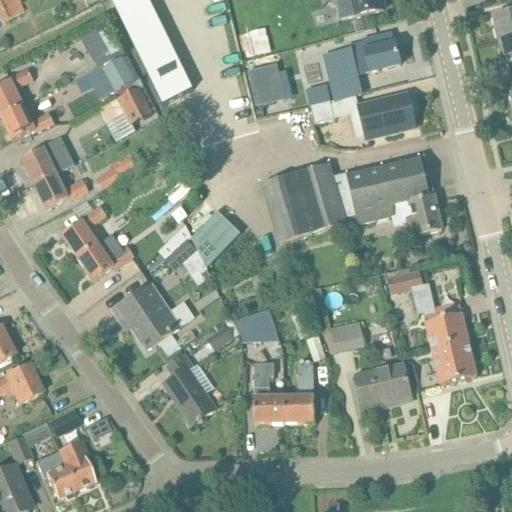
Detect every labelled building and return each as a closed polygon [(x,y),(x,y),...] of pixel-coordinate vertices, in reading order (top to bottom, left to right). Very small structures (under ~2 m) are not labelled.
[(0,22),(1,25),(24,14),(17,0),(2,0),(0,1),(0,22)] [(147,0),(111,0),(164,107),(193,92),(147,0)] [(333,0),(339,23),(357,19),(364,17),(384,12),(380,0),(333,0)] [(511,15),(493,20),(499,45),(511,42),(511,15)] [(106,21),(94,28),(96,32),(108,54),(111,59),(123,52),(106,21)] [(246,33),(250,58),(271,54),(267,30),(246,33)] [(364,49),(349,53),(349,54),(327,59),(337,103),(360,97),(355,77),(370,73),(370,75),(401,68),(395,46),(394,46),(392,37),(363,44),(364,49)] [(511,42),(499,45),(504,67),(508,66),(511,81),(511,80),(511,42)] [(104,71),(116,94),(117,95),(119,99),(140,89),(144,88),(128,58),(121,61),(104,71)] [(277,67),(248,74),(256,110),(285,103),(277,67)] [(0,118),(0,119),(21,109),(13,93),(33,83),(28,72),(10,81),(11,83),(0,88),(0,118)] [(320,86),(303,90),(308,109),(324,106),(320,86)] [(117,100),(130,127),(153,116),(140,89),(119,99),(117,100)] [(358,109),(366,143),(415,131),(411,113),(416,112),(413,100),(408,101),(408,98),(358,109)] [(311,109),(315,126),(335,122),(331,105),(311,109)] [(0,119),(12,145),(34,134),(35,136),(54,127),(48,116),(29,125),(21,109),(0,119)] [(33,187),(56,177),(74,168),(61,140),(42,150),(43,152),(21,162),(33,187)] [(112,167),(114,172),(96,182),(102,193),(121,183),(119,179),(137,169),(131,157),(112,167)] [(330,167),(262,183),(280,245),(348,228),(346,219),(357,216),(358,222),(360,227),(393,219),(395,229),(410,225),(413,239),(442,232),(434,199),(429,200),(426,185),(428,184),(422,161),(333,182),(330,167)] [(180,170),(172,174),(176,183),(185,178),(180,170)] [(88,195),(82,183),(64,193),(56,177),(33,187),(46,213),(67,202),(68,204),(88,195)] [(165,197),(146,213),(155,223),(174,208),(165,197)] [(62,238),(78,261),(98,247),(89,234),(108,221),(100,209),(81,223),(82,225),(62,238)] [(217,215),(192,241),(207,271),(240,237),(217,215)] [(175,274),(187,263),(201,289),(212,283),(196,255),(187,245),(166,264),(175,274)] [(98,247),(78,261),(94,284),(113,271),(115,273),(135,259),(129,250),(109,263),(98,247)] [(424,290),(420,273),(387,281),(392,299),(424,290)] [(152,288),(113,314),(127,335),(132,332),(146,354),(181,331),(179,328),(193,319),(184,305),(170,315),(152,288)] [(423,314),(433,355),(452,351),(452,348),(468,344),(459,306),(423,314)] [(315,334),(306,311),(291,317),(297,332),(292,334),(294,343),(315,334)] [(266,313),(233,324),(240,335),(241,333),(242,346),(261,344),(261,324),(266,324),(266,313)] [(207,342),(215,355),(235,341),(233,339),(240,335),(233,324),(229,317),(214,328),(219,333),(207,342)] [(359,326),(331,333),(336,355),(364,348),(359,326)] [(0,365),(15,358),(1,330),(0,330),(0,365)] [(433,355),(436,369),(441,388),(477,379),(468,344),(452,348),(452,351),(433,355)] [(213,355),(209,358),(209,363),(213,365),(217,363),(217,358),(213,355)] [(186,357),(183,359),(167,370),(174,381),(163,388),(192,429),(216,412),(188,371),(193,368),(186,357)] [(315,426),(314,365),(299,366),(299,401),(285,401),(286,427),(315,426)] [(253,367),(254,407),(254,427),(286,427),(285,401),(270,401),(270,380),(275,380),(275,366),(253,367)] [(0,399),(11,394),(18,408),(42,396),(29,369),(0,382),(0,399)] [(403,369),(356,380),(365,415),(411,404),(403,369)] [(73,414),(49,426),(56,440),(80,428),(73,414)] [(22,442),(8,448),(17,469),(32,462),(22,442)] [(81,445),(70,450),(60,454),(66,468),(76,494),(95,486),(85,464),(89,462),(81,445)] [(66,468),(60,454),(36,465),(43,482),(47,480),(57,503),(76,494),(66,468)] [(30,511),(13,470),(0,475),(0,511),(30,511)] [(133,481),(124,484),(126,492),(136,488),(133,481)]
